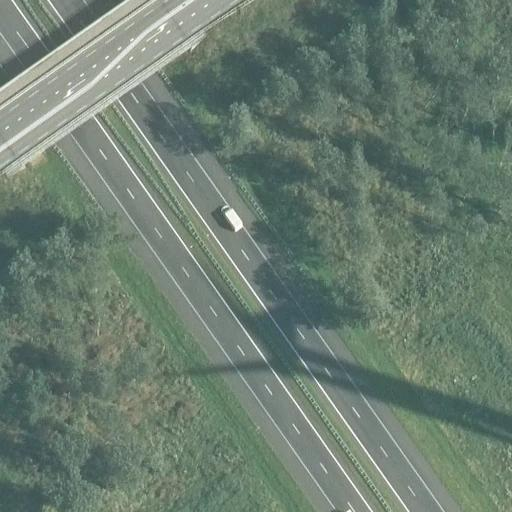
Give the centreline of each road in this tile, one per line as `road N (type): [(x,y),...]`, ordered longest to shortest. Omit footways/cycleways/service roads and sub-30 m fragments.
road 1 (motorway): [(428,511),(67,0)]
road 2 (motorway): [(0,10),(356,511)]
road 3 (secondary): [(0,141),(202,0)]
